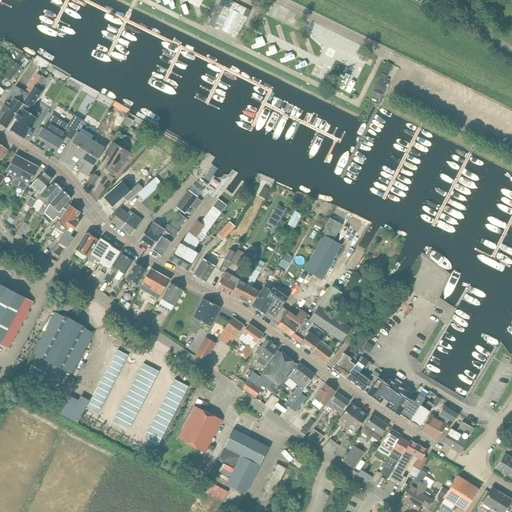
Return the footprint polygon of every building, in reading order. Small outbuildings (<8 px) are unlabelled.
[(228,0),(220,0),(209,24),(221,29),(231,9),(240,14),(230,34),(237,38),(250,10),(228,0)] [(407,60),(411,53),(391,44),(388,51),(407,60)] [(386,63),(369,98),(379,102),(388,82),(385,80),(392,66),(386,63)] [(34,86),(24,103),(31,108),(32,108),(42,92),(34,86)] [(0,111),(4,114),(0,119),(0,125),(6,129),(14,118),(24,103),(23,103),(15,97),(11,103),(6,100),(0,108),(0,111)] [(65,112),(70,106),(57,97),(52,103),(65,112)] [(16,119),(10,129),(24,138),(37,118),(36,118),(40,113),(32,108),(31,108),(24,103),(14,118),(16,119)] [(51,116),(39,136),(58,148),(65,137),(68,133),(66,132),(69,127),(51,116)] [(81,122),(75,118),(69,127),(66,132),(68,133),(65,137),(70,140),(81,122)] [(74,155),(79,159),(91,140),(90,140),(93,136),(81,129),(67,151),(62,160),(68,164),(74,155)] [(91,140),(79,159),(86,163),(80,171),(87,176),(104,149),(91,140)] [(130,153),(112,142),(105,154),(111,157),(105,165),(109,167),(107,169),(108,172),(113,175),(116,174),(117,172),(117,173),(130,153)] [(162,171),(176,156),(171,152),(158,166),(162,171)] [(11,183),(17,187),(23,177),(20,175),(27,161),(15,154),(6,172),(14,176),(11,183)] [(23,177),(17,187),(25,191),(29,184),(39,167),(27,161),(20,175),(23,177)] [(30,197),(26,204),(31,207),(36,198),(37,196),(45,188),(52,179),(43,171),(37,178),(31,185),(38,191),(36,193),(35,194),(32,198),(30,197)] [(93,174),(85,187),(90,191),(99,177),(93,174)] [(161,183),(156,177),(138,194),(143,200),(161,183)] [(213,177),(204,190),(210,194),(220,181),(213,177)] [(123,179),(104,197),(112,207),(124,196),(128,201),(142,188),(137,183),(131,188),(123,179)] [(40,206),(46,210),(49,204),(62,190),(54,182),(46,189),(45,188),(37,196),(36,198),(42,203),(40,206)] [(57,217),(60,220),(66,210),(63,207),(64,205),(71,198),(62,190),(49,204),(46,210),(44,213),(53,221),(57,217)] [(197,197),(189,190),(176,207),(185,213),(192,204),(197,197)] [(201,201),(197,197),(192,204),(197,207),(201,201)] [(4,203),(1,207),(0,208),(0,212),(6,221),(6,220),(11,213),(14,209),(9,205),(8,206),(4,203)] [(66,210),(60,220),(55,227),(64,233),(52,252),(60,258),(73,238),(70,236),(79,222),(77,220),(79,219),(77,217),(81,212),(80,211),(79,207),(76,205),(73,205),(72,206),(70,204),(66,210)] [(174,252),(169,260),(177,265),(194,237),(201,241),(206,235),(202,231),(205,227),(209,230),(222,213),(214,207),(213,206),(200,223),(198,221),(186,238),(181,245),(180,244),(174,252)] [(112,221),(130,236),(137,228),(142,221),(130,212),(127,215),(121,209),(112,221)] [(11,213),(6,220),(12,224),(16,217),(11,213)] [(165,229),(152,249),(162,256),(171,242),(168,240),(172,235),(175,230),(177,231),(186,218),(179,214),(170,226),(168,225),(165,229)] [(267,222),(276,227),(280,219),(272,214),(267,222)] [(294,215),(291,221),(296,224),(299,218),(294,215)] [(324,236),(304,271),(322,281),(342,245),(335,241),(343,225),(331,218),(322,234),(324,236)] [(235,227),(229,221),(217,235),(222,240),(235,227)] [(23,222),(16,234),(21,237),(28,225),(23,222)] [(147,227),(138,241),(152,249),(165,229),(154,222),(149,229),(147,227)] [(84,235),(75,250),(87,257),(98,240),(90,234),(87,234),(84,235)] [(194,237),(177,265),(187,271),(198,253),(194,251),(200,241),(201,242),(201,241),(194,237)] [(96,258),(100,260),(111,245),(109,244),(100,239),(87,260),(93,264),(96,258)] [(25,247),(32,251),(36,245),(29,241),(25,247)] [(193,275),(205,282),(206,282),(205,282),(213,270),(215,271),(228,250),(218,244),(204,259),(203,259),(193,275)] [(111,245),(100,260),(99,263),(103,266),(100,271),(105,275),(119,252),(117,250),(118,249),(114,247),(111,245)] [(47,252),(41,248),(37,253),(44,257),(47,252)] [(230,250),(226,259),(222,266),(228,269),(231,262),(232,262),(233,262),(237,254),(230,250)] [(239,250),(237,254),(233,262),(238,264),(244,253),(239,250)] [(121,252),(105,278),(104,280),(110,284),(118,271),(124,275),(133,260),(121,252)] [(278,267),(285,271),(292,258),(285,255),(278,267)] [(251,275),(249,278),(255,281),(257,278),(262,266),(264,263),(259,260),(257,263),(251,275)] [(136,262),(130,272),(125,280),(131,283),(129,287),(135,290),(140,282),(139,281),(145,271),(145,270),(146,269),(143,267),(144,267),(136,262)] [(151,268),(146,277),(142,284),(161,295),(170,279),(151,268)] [(239,280),(225,272),(216,289),(231,297),(232,295),(236,288),(243,291),(247,284),(240,280),(239,280)] [(252,306),(263,314),(269,306),(267,305),(270,299),(269,298),(270,293),(272,291),(274,287),(268,282),(257,298),(252,306)] [(164,305),(172,309),(182,291),(183,290),(170,283),(169,284),(170,284),(165,293),(159,303),(160,303),(159,305),(163,307),(164,305)] [(0,344),(8,349),(33,302),(0,284),(0,344)] [(236,288),(232,295),(251,305),(259,290),(247,284),(243,291),(236,288)] [(310,320),(320,326),(329,313),(343,293),(333,286),(310,320)] [(264,315),(272,320),(282,306),(289,297),(274,287),(272,291),(270,293),(269,298),(270,299),(267,305),(269,306),(263,314),(265,315),(264,315)] [(402,309),(407,307),(401,296),(397,298),(402,309)] [(45,310),(50,299),(44,297),(39,308),(45,310)] [(203,298),(199,307),(193,318),(211,326),(216,316),(220,307),(203,298)] [(379,333),(396,311),(388,305),(371,327),(379,333)] [(291,337),(300,326),(303,322),(304,322),(308,320),(310,317),(301,310),(296,317),(289,311),(277,327),(291,337)] [(51,321),(33,355),(52,365),(71,375),(88,342),(93,333),(84,328),(85,327),(75,321),(65,316),(64,317),(56,313),(51,321)] [(320,326),(341,341),(351,328),(329,313),(320,326)] [(224,329),(236,337),(244,326),(232,318),(224,329)] [(238,338),(243,342),(236,353),(245,359),(257,342),(263,334),(249,324),(243,332),(238,338)] [(300,344),(312,353),(321,341),(300,326),(291,337),(300,343),(300,344)] [(356,346),(365,330),(359,327),(350,342),(356,346)] [(216,344),(205,337),(195,356),(206,362),(216,344)] [(332,368),(346,378),(353,368),(355,365),(353,363),(358,355),(366,342),(361,338),(352,352),(349,357),(344,353),(338,360),(332,368)] [(259,346),(255,352),(268,361),(272,356),(279,348),(270,341),(263,349),(259,346)] [(321,341),(312,353),(325,363),(332,355),(333,354),(332,353),(333,352),(331,350),(332,349),(321,341)] [(367,342),(363,349),(369,353),(374,346),(367,342)] [(117,349),(115,355),(125,360),(128,355),(117,349)] [(260,377),(259,377),(255,383),(267,391),(268,390),(273,394),(289,371),(295,363),(279,351),(273,359),(260,377)] [(115,355),(112,360),(123,365),(125,360),(115,355)] [(361,357),(357,363),(366,368),(370,363),(361,357)] [(112,360),(109,365),(120,371),(123,365),(112,360)] [(143,363),(140,368),(148,372),(151,367),(143,363)] [(295,400),(301,393),(315,375),(299,363),(288,377),(299,385),(290,396),(284,404),(289,408),(295,400)] [(109,365),(106,371),(117,376),(120,371),(109,365)] [(151,367),(148,372),(156,377),(159,371),(151,367)] [(140,368),(137,374),(145,378),(148,372),(140,368)] [(353,368),(346,378),(364,391),(370,382),(363,377),(363,376),(359,374),(353,368)] [(106,371),(104,376),(114,382),(117,376),(106,371)] [(148,372),(145,378),(153,382),(156,377),(148,372)] [(253,372),(248,380),(254,384),(255,383),(259,377),(253,372)] [(374,372),(369,378),(374,382),(378,377),(379,375),(374,372)] [(137,374),(135,379),(143,383),(145,378),(137,374)] [(249,378),(244,374),(238,383),(243,386),(249,378)] [(383,398),(386,400),(399,381),(390,375),(387,379),(391,381),(388,385),(378,377),(374,382),(366,394),(380,403),(383,398)] [(104,376),(101,381),(112,387),(114,382),(104,376)] [(145,378),(143,383),(151,387),(153,382),(145,378)] [(135,379),(132,384),(140,388),(143,383),(135,379)] [(174,380),(171,385),(185,393),(188,387),(174,380)] [(243,389),(256,398),(261,389),(254,384),(248,380),(243,386),(243,389)] [(101,381),(98,387),(109,392),(112,387),(101,381)] [(398,416),(400,415),(411,400),(410,400),(400,393),(402,389),(405,391),(408,387),(399,381),(386,400),(388,402),(385,407),(398,416)] [(143,383),(140,388),(148,392),(151,387),(143,383)] [(132,384),(129,389),(137,394),(140,388),(132,384)] [(326,384),(319,392),(314,399),(323,405),(320,410),(322,411),(326,406),(325,406),(329,399),(335,391),(326,384)] [(171,385),(168,391),(182,398),(185,393),(171,385)] [(98,387),(95,392),(106,398),(109,392),(98,387)] [(140,388),(137,394),(145,398),(148,392),(140,388)] [(129,389),(126,395),(134,399),(137,394),(129,389)] [(168,391),(165,396),(179,404),(182,398),(168,391)] [(95,392),(92,397),(103,403),(106,398),(95,392)] [(336,392),(330,400),(327,404),(340,414),(343,410),(349,402),(336,392)] [(306,397),(301,393),(290,409),(295,412),(306,397)] [(137,394),(134,399),(142,403),(145,398),(137,394)] [(126,395),(124,400),(132,404),(134,399),(126,395)] [(165,396),(162,402),(176,410),(179,404),(165,396)] [(400,415),(410,421),(420,406),(424,400),(419,396),(414,402),(411,400),(400,415)] [(432,404),(436,407),(441,399),(436,396),(432,404)] [(92,397),(90,403),(101,408),(103,403),(92,397)] [(134,399),(132,404),(140,408),(142,403),(134,399)] [(124,400),(121,405),(129,409),(132,404),(124,400)] [(162,402),(159,408),(173,415),(176,410),(162,402)] [(420,406),(410,421),(419,427),(424,419),(433,406),(428,402),(424,408),(420,406)] [(90,403),(87,408),(98,413),(101,408),(90,403)] [(338,419),(347,425),(359,409),(351,403),(338,419)] [(132,404),(129,409),(137,414),(140,408),(132,404)] [(121,405),(118,411),(126,415),(129,409),(121,405)] [(222,420),(194,406),(177,439),(205,453),(222,420)] [(439,414),(440,415),(449,420),(453,423),(458,415),(444,406),(439,414)] [(159,408),(156,413),(170,421),(173,415),(159,408)] [(129,409),(126,415),(134,419),(137,414),(129,409)] [(359,409),(347,425),(355,431),(367,415),(359,409)] [(118,411),(115,416),(123,420),(126,415),(118,411)] [(156,413),(153,419),(167,427),(170,421),(156,413)] [(421,430),(437,440),(442,431),(449,420),(440,415),(437,419),(430,414),(421,430)] [(126,415),(123,420),(131,424),(134,419),(126,415)] [(371,415),(366,423),(360,432),(368,437),(367,438),(369,439),(371,436),(377,440),(382,433),(387,425),(371,415)] [(115,416),(112,421),(121,425),(123,420),(115,416)] [(153,419),(150,425),(164,432),(167,427),(153,419)] [(123,420),(121,425),(129,430),(131,424),(123,420)] [(450,429),(442,443),(460,453),(474,429),(462,422),(457,432),(450,429)] [(150,425),(147,431),(161,438),(164,432),(150,425)] [(303,427),(300,432),(304,435),(308,430),(303,427)] [(233,429),(218,459),(235,467),(230,476),(228,480),(227,483),(232,486),(245,494),(269,448),(233,429)] [(391,429),(377,451),(387,457),(384,463),(385,463),(380,473),(388,478),(401,455),(392,449),(400,437),(401,435),(391,429)] [(147,431),(144,436),(158,444),(161,438),(147,431)] [(410,442),(400,437),(392,449),(401,455),(388,478),(401,485),(407,475),(403,473),(413,456),(419,459),(414,467),(419,471),(427,458),(423,457),(427,450),(410,441),(410,442)] [(323,448),(328,452),(335,442),(330,439),(323,448)] [(328,452),(332,455),(340,446),(335,442),(328,452)] [(354,446),(343,462),(353,468),(364,452),(354,446)] [(511,458),(504,453),(495,468),(511,479),(511,458)] [(276,463),(273,468),(284,474),(286,469),(276,463)] [(367,475),(371,470),(363,463),(359,468),(367,475)] [(273,468),(270,474),(281,479),(284,474),(273,468)] [(421,470),(411,486),(402,500),(418,510),(421,505),(426,508),(432,500),(424,494),(422,493),(427,486),(421,483),(427,473),(421,470)] [(270,474),(268,479),(278,484),(281,479),(270,474)] [(444,498),(464,511),(478,489),(458,476),(448,490),(444,498)] [(268,479),(265,484),(276,490),(278,484),(268,479)] [(265,484),(262,490),(273,495),(276,490),(265,484)] [(232,486),(229,491),(243,498),(245,494),(232,486)] [(442,502),(444,498),(448,490),(442,486),(437,495),(441,497),(439,500),(442,502)] [(504,511),(506,510),(509,511),(511,507),(511,499),(492,487),(487,496),(482,503),(491,508),(488,511),(504,511)] [(262,490),(260,495),(270,501),(273,495),(262,490)] [(229,491),(226,497),(240,504),(243,498),(229,491)] [(260,495),(257,500),(268,506),(270,501),(260,495)] [(226,497),(223,503),(237,510),(240,504),(226,497)] [(257,500),(254,506),(265,511),(268,506),(257,500)]
